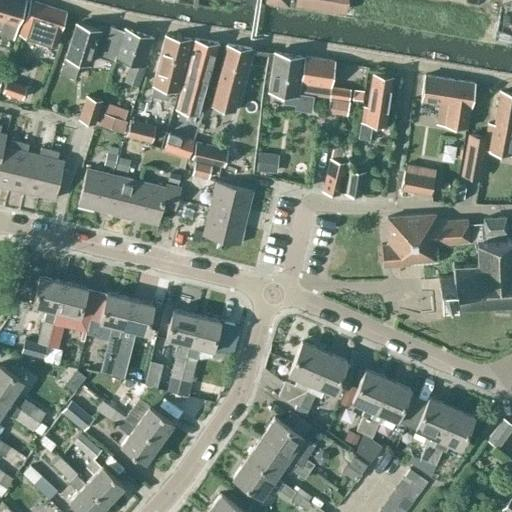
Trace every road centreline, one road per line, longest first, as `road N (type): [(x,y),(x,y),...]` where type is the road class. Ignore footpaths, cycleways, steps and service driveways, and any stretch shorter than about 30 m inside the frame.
road 1 (residential): [(270,288),(0,223)]
road 2 (residential): [(149,511),(198,459),(244,382),(270,288)]
road 3 (residential): [(283,291),(474,371),(497,369),(511,356)]
road 4 (residential): [(511,209),(341,207)]
road 5 (residential): [(341,207),(305,207),(283,291)]
